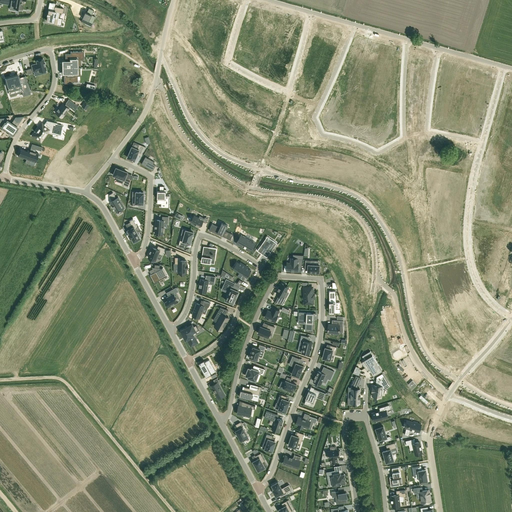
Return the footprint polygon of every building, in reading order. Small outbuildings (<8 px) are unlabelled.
[(11,0),(10,4),(10,7),(14,8),(21,9),(22,7),(23,3),(24,3),(24,0),(12,0),(11,0)] [(222,10),(220,15),(229,18),(232,9),(236,10),(238,3),(231,1),(231,0),(230,0),(226,0),(225,7),(228,8),(226,12),(222,10)] [(48,14),(46,21),(53,22),(53,24),(57,25),(60,13),(62,14),(63,9),(54,7),(53,11),(48,10),(47,14),(48,14)] [(94,10),(89,8),(86,15),(84,14),(81,22),(85,23),(84,24),(89,27),(91,22),(93,23),(96,17),(92,15),(94,10)] [(259,9),(256,20),(263,22),(264,20),(271,22),(273,16),(266,14),(266,11),(259,9)] [(177,21),(175,28),(186,31),(187,26),(192,27),(194,17),(188,16),(187,19),(180,18),(179,22),(177,21)] [(211,17),(209,23),(215,25),(214,30),(227,34),(229,27),(221,24),(222,21),(211,17)] [(278,20),(275,31),(280,32),(281,29),(282,29),(283,25),(296,29),(298,23),(296,22),(296,21),(292,20),(293,18),(288,17),(288,18),(284,17),(283,21),(278,20)] [(360,37),(358,44),(362,45),(362,47),(366,48),(364,53),(367,54),(365,57),(372,59),(376,46),(370,44),(371,40),(360,37)] [(281,58),(282,59),(283,58),(285,59),(290,61),(291,58),(292,57),(293,54),(293,53),(293,52),(294,49),(290,48),(291,41),(284,39),(283,44),(287,45),(284,53),(283,53),(281,58)] [(65,60),(62,60),(62,68),(64,68),(82,67),(81,67),(80,67),(80,64),(78,64),(78,59),(80,59),(80,51),(70,52),(70,54),(65,54),(65,60)] [(266,58),(262,67),(266,69),(264,74),(269,76),(269,75),(272,76),(271,78),(272,76),(278,79),(282,72),(276,69),(278,65),(270,61),(271,60),(266,58)] [(37,64),(32,65),(33,71),(39,70),(39,72),(46,70),(45,66),(45,65),(44,63),(45,63),(44,63),(43,59),(41,59),(38,60),(36,61),(37,64)] [(64,68),(62,68),(62,74),(64,74),(64,83),(69,83),(69,82),(74,82),(74,74),(80,74),(80,67),(82,67),(64,68)] [(228,71),(224,77),(226,78),(225,80),(230,82),(231,81),(236,84),(240,86),(243,81),(234,76),(234,74),(228,71)] [(8,78),(5,79),(6,81),(10,96),(22,92),(23,95),(26,95),(29,94),(29,93),(28,92),(26,81),(20,83),(18,76),(19,76),(18,76),(16,77),(13,77),(11,78),(11,77),(8,78)] [(438,87),(436,102),(446,103),(448,89),(451,90),(452,84),(444,81),(443,88),(438,87)] [(249,89),(246,94),(254,98),(255,96),(260,99),(263,92),(259,90),(259,89),(254,86),(252,90),(249,89)] [(335,95),(333,99),(334,99),(333,100),(345,106),(348,99),(346,99),(348,96),(351,97),(354,90),(346,87),(343,93),(339,91),(337,94),(336,94),(335,95)] [(477,93),(475,99),(478,100),(476,108),(483,110),(485,104),(486,104),(487,100),(484,99),(485,95),(477,93)] [(268,98),(265,103),(273,107),(275,104),(280,106),(283,99),(280,97),(277,96),(273,95),(271,99),(268,98)] [(57,111),(55,113),(60,116),(62,117),(64,114),(69,108),(68,108),(69,107),(74,111),(78,106),(68,99),(65,103),(66,103),(64,105),(63,104),(59,108),(58,108),(56,110),(57,111)] [(381,105),(381,109),(382,109),(382,114),(383,114),(383,118),(392,118),(392,114),(393,114),(393,110),(394,110),(394,104),(393,104),(393,100),(382,100),(382,105),(381,105)] [(326,109),(324,117),(327,118),(326,123),(332,125),(333,119),(335,120),(337,113),(326,109)] [(436,118),(434,126),(438,126),(438,127),(443,128),(443,127),(447,128),(448,123),(453,124),(455,116),(444,114),(443,119),(436,118)] [(471,115),(469,124),(472,125),(470,132),(477,134),(479,130),(480,126),(481,122),(476,120),(477,117),(471,115)] [(0,124),(0,125),(13,134),(17,127),(7,120),(7,118),(0,118),(0,121),(1,122),(0,124)] [(39,127),(33,135),(40,141),(47,132),(49,132),(53,133),(60,135),(61,131),(62,125),(57,124),(50,122),(47,127),(43,125),(41,128),(39,127)] [(493,135),(492,139),(500,141),(501,136),(502,137),(504,130),(507,131),(508,125),(503,123),(501,129),(495,127),(494,131),(493,131),(492,134),(493,135)] [(353,126),(350,134),(364,140),(367,131),(353,126)] [(133,146),(128,157),(134,160),(137,154),(140,155),(145,147),(139,144),(138,148),(133,146)] [(390,158),(387,160),(391,163),(396,160),(394,157),(399,154),(400,157),(404,155),(404,147),(399,150),(398,147),(387,153),(390,158)] [(20,149),(18,156),(35,162),(38,153),(27,149),(27,151),(20,149)] [(146,156),(142,164),(145,165),(153,170),(156,165),(153,164),(155,162),(146,156)] [(116,168),(113,175),(124,179),(122,184),(128,187),(130,180),(125,177),(127,172),(123,171),(123,170),(120,169),(116,168)] [(481,176),(479,187),(486,189),(488,179),(494,180),(495,174),(486,172),(486,176),(481,176)] [(157,199),(157,204),(161,204),(165,204),(166,195),(166,191),(166,189),(164,189),(164,186),(160,186),(160,191),(157,191),(157,199)] [(132,198),(132,206),(138,206),(138,203),(143,204),(143,199),(144,200),(144,196),(143,196),(144,192),(136,192),(136,198),(132,198)] [(113,193),(109,195),(112,201),(110,202),(113,206),(114,208),(117,212),(124,208),(118,197),(116,198),(113,193)] [(476,205),(475,217),(476,217),(476,218),(481,219),(481,217),(482,218),(483,211),(488,211),(489,200),(482,199),(481,205),(476,205)] [(194,215),(191,222),(195,224),(195,225),(199,227),(199,226),(200,227),(203,222),(206,223),(208,218),(205,217),(204,218),(200,215),(198,218),(194,215)] [(155,233),(163,234),(163,228),(164,223),(167,223),(168,223),(168,216),(162,216),(162,220),(161,220),(156,220),(155,225),(155,227),(155,233)] [(133,227),(128,230),(130,234),(129,235),(131,238),(132,238),(134,242),(135,241),(135,242),(140,240),(139,239),(140,238),(140,237),(139,234),(138,234),(135,228),(137,227),(133,219),(129,221),(130,222),(133,227)] [(212,223),(209,230),(219,235),(220,234),(223,235),(228,225),(222,222),(220,227),(212,223)] [(182,235),(178,246),(184,248),(186,242),(190,244),(194,233),(187,230),(185,236),(182,235)] [(504,239),(501,248),(510,251),(511,247),(511,244),(511,238),(508,237),(509,234),(503,232),(501,238),(504,239)] [(238,239),(238,240),(241,242),(239,245),(243,247),(244,246),(251,250),(253,247),(254,246),(253,246),(255,243),(241,235),(239,238),(238,239)] [(260,246),(257,250),(262,253),(267,256),(274,246),(277,243),(272,240),(270,243),(266,240),(261,247),(260,246)] [(150,253),(148,258),(155,261),(159,253),(162,255),(165,248),(158,246),(157,249),(152,247),(151,251),(150,250),(150,252),(150,253)] [(202,256),(201,262),(211,263),(212,252),(216,253),(217,248),(209,247),(208,252),(205,252),(204,256),(202,256)] [(482,257),(476,258),(477,261),(478,264),(479,268),(486,266),(485,261),(489,260),(487,252),(481,254),(482,257)] [(175,257),(175,264),(178,264),(178,273),(187,273),(187,268),(188,268),(188,265),(187,265),(187,261),(181,261),(181,257),(175,257)] [(287,263),(286,270),(298,271),(298,267),(301,267),(303,259),(291,258),(290,263),(287,263)] [(311,260),(305,260),(305,266),(308,266),(308,272),(319,273),(319,272),(320,272),(321,268),(319,267),(320,265),(311,264),(311,260)] [(237,267),(235,270),(245,277),(247,274),(250,270),(247,268),(248,267),(249,267),(248,266),(245,264),(242,262),(240,261),(240,262),(240,263),(239,262),(236,267),(237,267)] [(455,271),(451,272),(454,281),(461,279),(460,275),(464,274),(463,270),(462,267),(461,263),(453,265),(455,271)] [(155,272),(150,275),(150,276),(151,275),(154,282),(159,280),(160,282),(165,280),(162,275),(166,273),(163,269),(163,268),(162,268),(159,268),(160,265),(155,265),(154,267),(152,267),(155,272)] [(488,277),(484,280),(491,291),(492,291),(492,292),(496,289),(496,288),(497,287),(491,276),(494,275),(490,269),(485,272),(488,277)] [(200,287),(199,291),(206,293),(208,284),(208,281),(214,282),(215,277),(206,275),(205,280),(201,279),(200,284),(199,284),(200,284),(200,286),(199,286),(200,287)] [(226,279),(223,285),(229,288),(227,295),(228,295),(226,300),(228,301),(227,302),(232,304),(232,303),(233,303),(235,299),(236,299),(237,296),(239,291),(233,288),(235,283),(226,279)] [(460,283),(455,286),(457,289),(460,287),(466,298),(474,294),(472,289),(471,287),(468,283),(462,286),(460,283)] [(275,302),(275,303),(283,304),(285,301),(282,299),(284,295),(285,296),(287,292),(286,291),(288,287),(282,284),(280,288),(279,287),(277,290),(278,290),(276,294),(279,295),(278,296),(279,297),(276,302),(275,302)] [(310,287),(304,288),(304,299),(304,303),(306,303),(313,303),(313,299),(315,299),(315,293),(313,293),(312,291),(312,287),(310,287)] [(169,300),(165,302),(168,307),(178,302),(174,294),(178,291),(176,288),(167,293),(169,296),(167,297),(169,300)] [(329,307),(329,313),(336,313),(340,313),(340,309),(336,309),(336,302),(336,295),(335,295),(335,291),(329,291),(329,296),(330,296),(330,307),(329,307)] [(197,303),(192,315),(200,318),(204,306),(209,307),(210,303),(203,301),(202,305),(197,303)] [(218,323),(216,327),(222,330),(229,318),(224,315),(227,310),(228,311),(228,310),(220,307),(218,312),(221,314),(217,322),(218,323)] [(266,314),(265,317),(268,319),(271,321),(271,320),(275,322),(278,315),(277,315),(279,310),(273,308),(271,311),(272,311),(271,312),(268,311),(266,313),(266,314)] [(299,312),(298,320),(305,320),(305,324),(305,330),(313,331),(313,330),(313,320),(310,320),(311,313),(299,312)] [(343,326),(343,320),(333,320),(333,325),(328,324),(328,327),(328,329),(328,332),(333,332),(333,333),(339,334),(339,330),(340,330),(340,328),(339,328),(339,326),(343,326)] [(260,326),(258,333),(268,337),(270,332),(272,333),(275,327),(268,324),(266,328),(262,327),(260,326)] [(185,329),(181,331),(186,339),(187,339),(191,346),(195,344),(197,342),(196,340),(194,336),(201,332),(199,329),(198,329),(197,327),(196,326),(193,327),(192,325),(190,326),(185,329)] [(301,335),(300,340),(304,341),(302,352),(304,352),(304,354),(308,355),(309,353),(309,354),(310,349),(311,349),(312,347),(311,347),(312,342),(309,342),(306,341),(307,337),(301,335)] [(249,357),(250,358),(250,357),(250,358),(250,359),(254,360),(254,359),(256,360),(257,360),(258,356),(260,350),(264,351),(265,346),(260,344),(258,349),(253,347),(252,350),(250,354),(251,354),(249,357)] [(324,354),(323,358),(330,360),(331,354),(334,355),(336,347),(331,345),(330,349),(326,348),(325,348),(324,351),(323,354),(324,354)] [(370,352),(364,356),(366,359),(365,360),(371,368),(370,369),(373,374),(374,374),(380,370),(377,365),(378,365),(378,364),(373,356),(370,351),(370,352)] [(290,361),(289,365),(294,367),(292,373),(291,374),(292,374),(294,375),(294,376),(297,377),(298,376),(298,377),(299,377),(299,376),(300,373),(301,373),(301,372),(301,370),(302,370),(301,370),(303,366),(303,365),(298,363),(300,359),(292,356),(290,361)] [(204,360),(199,363),(206,377),(213,373),(210,368),(213,366),(209,359),(205,362),(204,360)] [(248,368),(245,376),(248,377),(248,378),(254,380),(257,372),(261,374),(263,375),(265,369),(254,365),(254,366),(253,368),(252,368),(251,369),(248,368)] [(315,377),(313,381),(321,384),(324,377),(330,380),(334,371),(325,367),(322,373),(319,372),(318,371),(317,373),(316,375),(316,374),(316,375),(315,377)] [(373,392),(372,396),(373,396),(373,397),(378,398),(378,397),(381,397),(381,394),(383,394),(384,390),(382,389),(382,387),(388,383),(384,376),(382,378),(380,386),(374,385),(374,386),(373,386),(372,392),(373,392)] [(285,383),(282,389),(287,391),(287,389),(293,391),(294,389),(296,385),(290,382),(291,379),(287,377),(285,383)] [(215,384),(211,386),(213,390),(215,392),(217,397),(224,393),(218,384),(220,383),(217,378),(213,380),(215,384)] [(360,392),(360,389),(358,389),(356,389),(356,386),(358,383),(353,381),(352,385),(352,389),(351,389),(351,393),(351,394),(351,398),(351,399),(350,399),(349,405),(353,405),(354,405),(354,403),(357,403),(357,404),(360,404),(360,401),(359,401),(360,398),(361,395),(360,395),(360,392)] [(241,390),(239,396),(251,399),(253,393),(254,394),(259,396),(261,387),(257,386),(256,390),(244,387),(243,390),(242,390),(241,390)] [(306,399),(304,404),(310,406),(312,401),(314,402),(316,397),(323,400),(326,393),(314,388),(312,392),(308,391),(305,399),(306,399)] [(280,394),(277,402),(280,404),(278,409),(285,412),(287,408),(288,405),(289,401),(285,399),(286,396),(280,394)] [(250,404),(242,402),(242,406),(239,406),(237,414),(250,417),(251,408),(250,408),(250,404)] [(376,412),(372,413),(374,421),(385,418),(384,415),(387,415),(386,410),(390,409),(389,405),(379,408),(379,407),(379,408),(380,411),(378,412),(378,411),(378,412),(376,412),(376,411),(376,412)] [(267,411),(265,414),(271,416),(271,418),(275,420),(274,422),(272,427),(272,429),(274,430),(279,432),(280,427),(281,424),(283,420),(277,418),(276,418),(277,414),(267,411)] [(296,423),(296,424),(298,425),(298,427),(303,428),(303,426),(308,428),(309,424),(310,425),(311,422),(313,422),(315,423),(317,418),(309,416),(309,415),(307,420),(303,418),(298,417),(296,423)] [(406,428),(404,435),(408,436),(410,429),(419,432),(421,424),(417,423),(413,422),(410,421),(409,424),(408,426),(409,426),(408,428),(406,428)] [(238,429),(236,431),(241,441),(244,439),(244,440),(248,438),(248,437),(240,422),(236,425),(238,429)] [(383,426),(376,428),(379,440),(384,438),(385,441),(391,440),(390,436),(387,437),(383,426)] [(289,442),(288,445),(295,448),(297,442),(300,444),(304,434),(298,432),(296,436),(292,435),(291,438),(289,442)] [(275,441),(271,440),(272,436),(267,434),(264,443),(267,444),(265,449),(272,451),(273,447),(274,447),(275,444),(274,444),(275,441)] [(413,439),(405,441),(406,445),(409,445),(412,444),(414,450),(415,455),(422,453),(421,449),(420,446),(419,442),(415,443),(414,443),(413,439)] [(388,450),(383,451),(384,455),(385,459),(386,463),(394,460),(390,450),(396,448),(395,443),(386,445),(388,450)] [(331,450),(326,451),(327,458),(330,458),(331,463),(337,462),(337,459),(337,457),(340,456),(340,455),(341,455),(340,450),(339,451),(339,449),(334,450),(331,450)] [(257,459),(253,461),(254,464),(256,467),(258,470),(264,466),(262,462),(265,461),(260,453),(255,456),(257,459)] [(283,463),(294,467),(297,460),(299,460),(301,457),(294,455),(293,458),(285,456),(283,463)] [(420,466),(413,467),(414,474),(418,474),(419,478),(420,482),(427,481),(427,476),(426,473),(426,469),(421,470),(420,466)] [(398,478),(400,478),(400,476),(400,471),(399,471),(399,467),(392,468),(393,478),(390,479),(391,486),(399,485),(398,478)] [(335,470),(326,472),(327,476),(331,475),(333,485),(340,484),(342,484),(341,483),(345,483),(344,478),(345,478),(344,474),(340,475),(340,473),(335,473),(335,470)] [(274,492),(276,496),(280,494),(281,497),(287,493),(287,492),(292,489),(289,484),(281,488),(278,482),(277,482),(276,483),(272,485),(274,489),(272,490),(274,492)] [(421,487),(414,489),(414,493),(420,492),(422,503),(431,502),(429,490),(422,491),(421,487)] [(397,495),(391,495),(392,507),(400,506),(399,502),(399,497),(406,496),(405,490),(396,490),(397,495)] [(331,492),(332,497),(337,497),(338,500),(339,500),(339,503),(343,503),(343,502),(346,501),(346,498),(347,498),(346,492),(342,492),(342,491),(331,492)] [(284,507),(279,509),(280,511),(290,511),(294,511),(288,500),(282,503),(284,507)]
